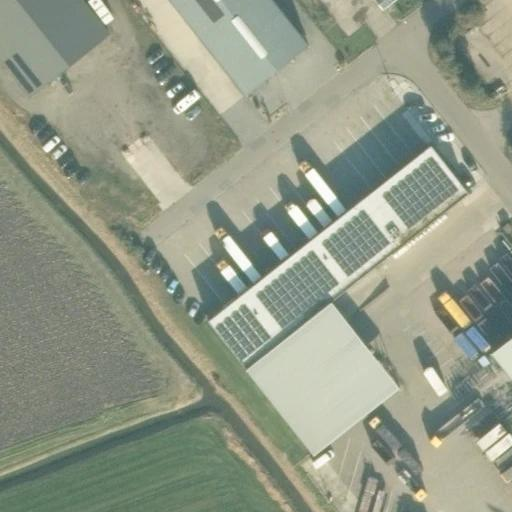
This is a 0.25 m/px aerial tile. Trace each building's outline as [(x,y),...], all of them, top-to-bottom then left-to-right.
[(80,0),(0,0),(0,59),(30,97),(108,35),(80,0)] [(307,46),(271,0),(169,0),(245,95),(307,46)] [(395,0),(373,0),(382,11),(395,0)] [(207,321),(245,369),(421,230),(467,193),(430,145),(207,321)] [(511,337),(491,354),(511,380),(511,337)] [(390,383),(378,392),(409,431),(421,422),(390,383)] [(346,497),(357,442),(346,440),(336,495),(346,497)]
